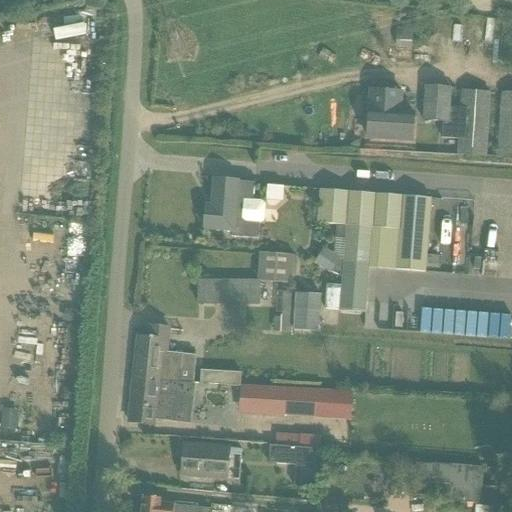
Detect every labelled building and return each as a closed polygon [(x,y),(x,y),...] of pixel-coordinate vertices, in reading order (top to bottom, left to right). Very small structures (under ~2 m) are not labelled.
[(63,39),(98,32),(96,21),(60,29),(63,39)] [(412,31),(397,30),(396,46),(411,46),(412,31)] [(423,115),(423,122),(443,123),(442,139),(458,140),(457,157),(485,159),(489,94),(462,92),(460,109),(449,108),(450,90),(425,89),(423,115)] [(369,104),(367,139),(411,142),(413,115),(399,114),(401,93),(370,91),(370,92),(369,104)] [(511,95),(501,94),(497,159),(511,160),(511,95)] [(203,230),(233,233),(232,238),(257,241),(259,225),(263,223),(265,206),(261,203),(252,202),(254,184),(213,181),(211,208),(205,207),(203,230)] [(283,199),(285,187),(272,185),(270,198),(283,199)] [(319,192),(317,227),(337,228),(336,240),(344,241),(343,261),(340,261),(332,273),(341,279),(341,287),(326,286),(324,311),(339,312),(339,313),(363,315),(366,269),(423,275),(430,203),(319,192)] [(325,252),(317,265),(331,274),(332,273),(340,261),(335,258),(325,252)] [(285,256),(283,284),(292,284),(295,256),(285,256)] [(197,305),(259,306),(260,283),(198,281),(197,305)] [(318,332),(321,297),(296,295),(293,330),(318,332)] [(426,335),(511,336),(511,311),(426,310),(426,335)] [(193,386),(195,358),(167,355),(170,330),(150,328),(148,339),(137,338),(133,381),(159,384),(159,383),(179,385),(193,386)] [(202,371),(201,384),(240,386),(241,373),(202,371)] [(155,426),(155,420),(189,424),(193,386),(179,385),(159,383),(159,384),(133,381),(128,423),(155,426)] [(317,393),(260,390),(258,417),(316,421),(317,393)] [(302,442),(303,435),(279,434),(279,444),(291,445),(291,441),(302,442)] [(230,447),(183,443),(180,477),(227,481),(230,447)] [(270,449),(269,462),(277,462),(277,467),(299,468),(298,489),(316,490),(318,469),(319,452),(270,449)] [(416,465),(413,497),(428,498),(429,496),(450,498),(450,503),(476,506),(475,511),(492,511),(493,507),(495,491),(481,489),(482,471),(416,465)] [(142,499),(140,511),(210,511),(211,510),(197,509),(186,508),(171,506),(166,506),(166,501),(142,499)]
